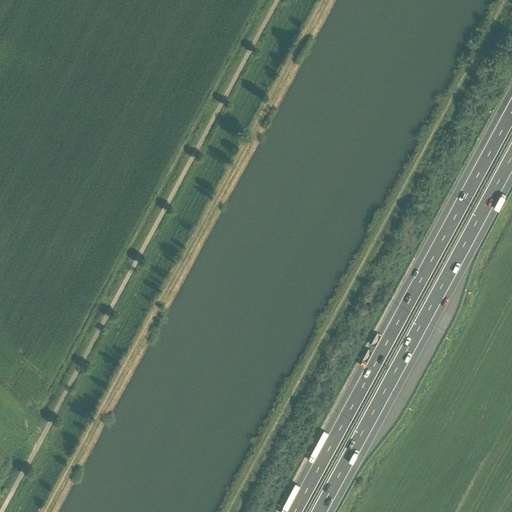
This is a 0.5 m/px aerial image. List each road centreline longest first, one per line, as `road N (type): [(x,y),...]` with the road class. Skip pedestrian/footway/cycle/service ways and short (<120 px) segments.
road 1 (unclassified): [(3,511),(279,0)]
road 2 (motorway): [(511,105),(291,511)]
road 3 (motorway): [(322,511),(511,163)]
